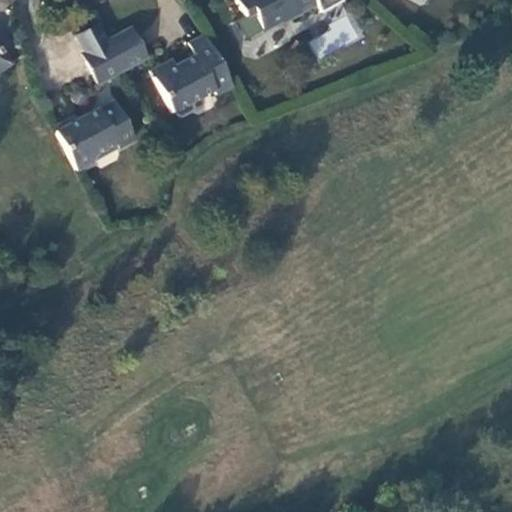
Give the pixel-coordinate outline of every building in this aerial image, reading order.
[(250,12),(259,29),(276,19),(281,20),(294,13),(296,15),(313,5),(317,12),(337,1),(338,0),(232,0),(241,16),(250,12)] [(96,85),(122,71),(105,40),(97,25),(73,37),(82,53),(80,54),(96,85)] [(144,58),(128,28),(105,40),(122,71),(144,58)] [(214,95),(230,86),(203,35),(186,43),(192,55),(171,66),(151,77),(170,112),(176,115),(189,108),(191,101),(211,90),(214,95)] [(0,69),(9,64),(0,49),(0,69)] [(148,73),(151,77),(171,66),(169,62),(148,73)] [(74,105),(77,106),(81,106),(84,105),(86,103),(88,100),(89,97),(88,93),(86,90),(83,89),(79,88),(76,88),(73,90),(71,93),(70,96),(70,99),(71,103),(74,105)] [(74,120),(53,132),(75,171),(92,162),(94,155),(114,144),(117,148),(133,140),(112,100),(74,120)] [(51,127),(53,132),(74,120),(71,116),(51,127)]
